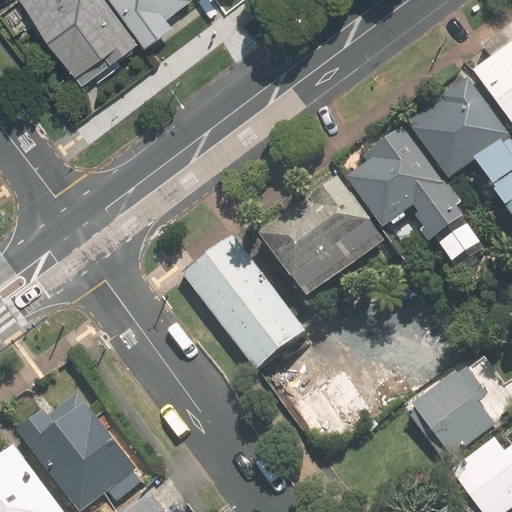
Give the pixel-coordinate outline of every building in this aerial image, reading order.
[(109,0),(29,0),(87,80),(140,42),(109,0)] [(124,0),(147,31),(189,0),(124,0)] [(511,27),(511,26),(488,44),(495,53),(474,69),(511,119),(511,27)] [(511,132),(471,74),(449,90),(453,95),(417,121),(458,178),(485,159),(511,196),(511,132)] [(474,214),(409,125),(370,154),(377,163),(357,177),(394,228),(416,212),(437,241),(474,214)] [(393,235),(344,174),(270,233),(319,294),(393,235)] [(494,246),(475,222),(446,244),(465,269),(494,246)] [(238,233),(187,272),(262,372),(314,332),(238,233)] [(369,404),(319,335),(270,371),(320,440),(369,404)] [(505,389),(483,359),(421,406),(459,457),(503,424),(487,403),(505,389)] [(52,409),(23,431),(82,511),(86,511),(112,493),(118,502),(148,480),(84,394),(56,414),(52,409)] [(511,511),(511,432),(460,472),(491,511),(511,511)] [(0,461),(0,511),(72,511),(24,446),(1,463),(0,461)] [(171,511),(156,493),(131,511),(171,511)]
